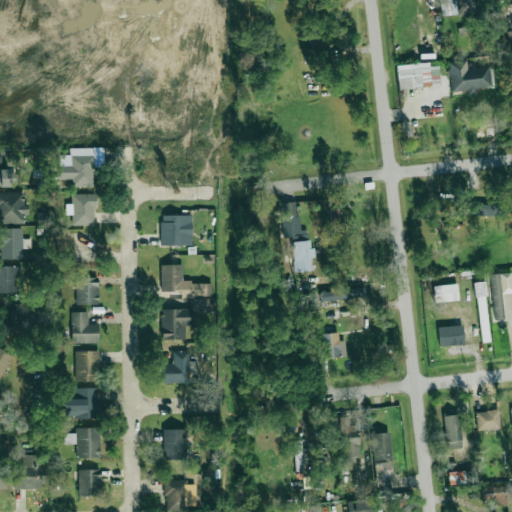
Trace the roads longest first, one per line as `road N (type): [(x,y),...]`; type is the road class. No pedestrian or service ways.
road 1 (residential): [(429,511),(371,0)]
road 2 (residential): [(135,511),(131,171)]
road 3 (residential): [(266,188),(511,160)]
road 4 (residential): [(273,401),(511,372)]
